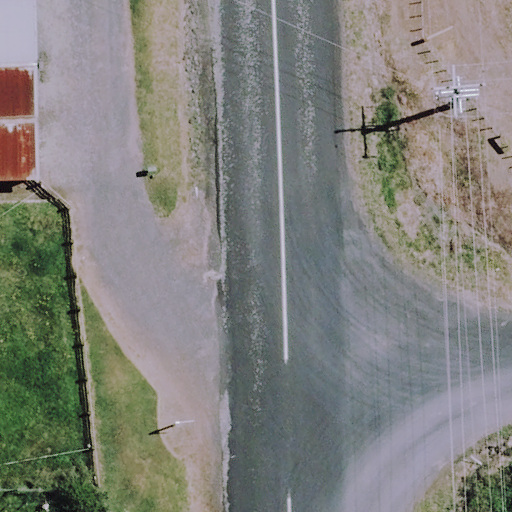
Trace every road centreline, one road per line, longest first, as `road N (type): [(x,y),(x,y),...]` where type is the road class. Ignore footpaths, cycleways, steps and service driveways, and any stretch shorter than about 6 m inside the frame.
road 1 (unclassified): [(283,420),(263,0)]
road 2 (unclassified): [(283,420),(511,389)]
